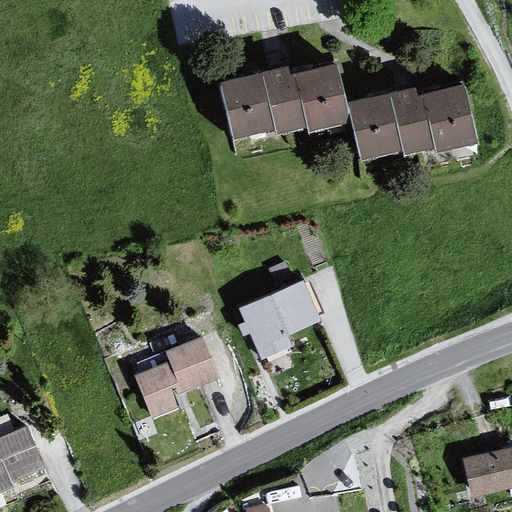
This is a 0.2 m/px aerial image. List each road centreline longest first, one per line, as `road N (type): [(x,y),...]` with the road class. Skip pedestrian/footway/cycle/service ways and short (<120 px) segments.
road 1 (tertiary): [(135,511),(360,401),(511,338)]
road 2 (unknown): [(387,511),(381,450),(449,383),(451,361)]
